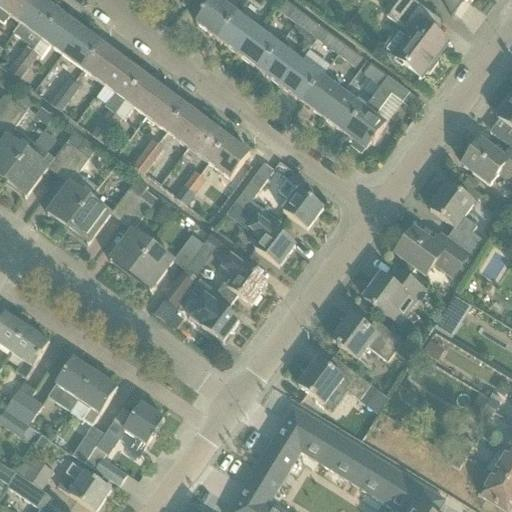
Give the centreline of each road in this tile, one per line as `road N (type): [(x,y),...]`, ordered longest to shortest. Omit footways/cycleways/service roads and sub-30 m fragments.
road 1 (residential): [(254,396),(29,237)]
road 2 (residential): [(376,215),(157,50)]
road 3 (residential): [(376,215),(511,32)]
road 4 (residential): [(254,396),(376,215)]
road 5 (residential): [(172,511),(254,396)]
